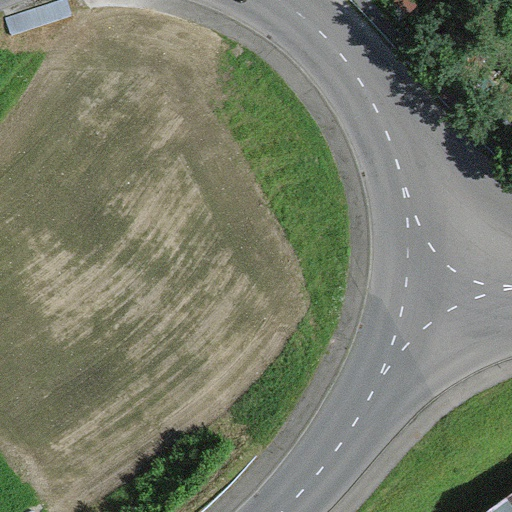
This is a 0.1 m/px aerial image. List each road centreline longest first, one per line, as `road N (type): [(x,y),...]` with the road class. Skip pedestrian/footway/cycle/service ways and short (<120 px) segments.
road 1 (tertiary): [(280,0),(318,26),(365,88),(392,145),(412,233),(410,282)]
road 2 (tertiary): [(410,282),(373,390),(337,449),(281,511)]
